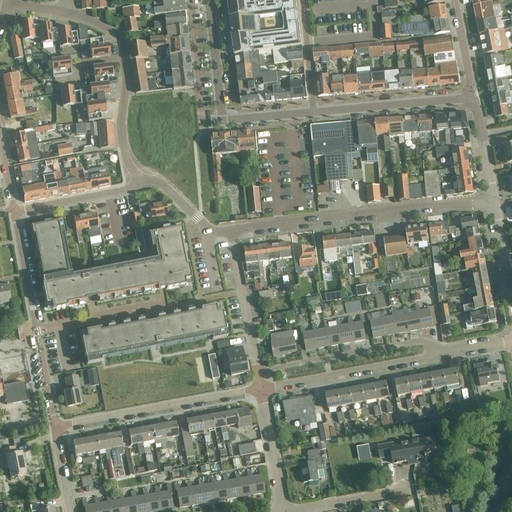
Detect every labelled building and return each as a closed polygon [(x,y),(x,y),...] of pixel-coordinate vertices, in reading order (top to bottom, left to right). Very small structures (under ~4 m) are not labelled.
[(91,9),(90,0),(81,0),(82,10),(91,9)] [(106,8),(106,2),(111,2),(110,0),(92,0),(94,9),(106,8)] [(149,17),(165,16),(186,13),(185,0),(162,3),(153,4),(154,11),(148,12),(149,17)] [(286,50),(286,49),(286,48),(302,46),(298,22),(297,14),(295,0),(227,0),(230,18),(232,36),(235,56),(256,54),(286,50)] [(396,0),(384,0),(385,9),(398,7),(396,0)] [(472,0),(477,24),(495,20),(492,3),(490,3),(491,0),(472,0)] [(410,24),(423,24),(447,20),(445,6),(429,9),(430,16),(423,17),(423,16),(409,17),(410,24)] [(124,21),(125,21),(136,19),(139,19),(138,8),(123,10),(124,21)] [(382,14),(383,26),(396,25),(394,12),(382,14)] [(155,30),(158,29),(187,26),(186,13),(165,16),(166,22),(154,23),(155,30)] [(126,32),(138,31),(136,19),(125,21),(126,32)] [(425,32),(426,37),(450,33),(447,20),(423,24),(400,25),(400,33),(425,32)] [(479,35),(497,32),(495,20),(477,24),(479,35)] [(40,39),(38,26),(33,27),(32,21),(20,23),(22,41),(40,39)] [(59,42),(57,29),(52,30),(51,24),(38,26),(40,39),(41,45),(59,42)] [(86,27),(77,24),(79,41),(87,40),(86,27)] [(187,26),(158,29),(158,34),(165,34),(164,32),(168,31),(168,38),(169,41),(189,39),(187,26)] [(380,27),(381,41),(391,40),(390,26),(380,27)] [(59,48),(60,48),(78,46),(76,33),(70,33),(70,28),(57,29),(59,42),(59,48)] [(497,32),(479,35),(483,55),(508,50),(504,30),(503,31),(503,30),(497,32)] [(22,58),(20,46),(18,37),(10,38),(14,60),(22,58)] [(169,41),(168,38),(166,38),(150,39),(151,48),(166,47),(166,50),(170,49),(170,57),(172,56),(190,54),(189,39),(169,41)] [(456,62),(454,52),(452,38),(423,42),(424,51),(424,56),(433,56),(435,65),(456,62)] [(103,45),(102,39),(89,40),(91,59),(110,57),(108,44),(103,45)] [(410,52),(424,51),(423,42),(409,43),(410,51),(410,52)] [(143,59),(148,59),(146,43),(128,45),(130,61),(143,59)] [(396,52),(410,51),(409,43),(395,45),(396,52)] [(383,54),(382,46),(382,44),(368,45),(368,54),(369,56),(369,58),(383,57),(383,54)] [(367,45),(354,46),(356,57),(369,56),(368,54),(367,45)] [(382,46),(383,54),(394,53),(393,45),(382,46)] [(355,55),(354,47),(340,48),(340,49),(341,58),(355,57),(355,55)] [(303,61),(302,48),(286,49),(286,50),(256,54),(235,56),(237,68),(236,68),(260,66),(264,65),(263,57),(273,56),(274,64),(291,62),(291,63),(303,61)] [(328,60),(341,58),(340,49),(328,50),(328,60)] [(328,60),(328,50),(314,52),(315,63),(329,62),(328,60)] [(166,73),(192,70),(190,54),(172,56),(173,69),(166,69),(166,73)] [(487,72),(505,68),(505,65),(503,66),(501,55),(484,59),(487,72)] [(50,60),(53,78),(71,76),(69,57),(50,60)] [(133,76),(145,75),(143,59),(130,61),(133,76)] [(427,71),(417,71),(416,60),(411,60),(412,72),(413,89),(429,87),(427,71)] [(303,61),(291,63),(292,70),(294,70),(294,69),(303,68),(303,61)] [(427,71),(429,87),(460,84),(456,62),(435,65),(435,70),(427,71)] [(403,73),(402,70),(404,70),(403,63),(398,63),(398,72),(400,90),(413,89),(412,72),(403,73)] [(95,84),(108,82),(107,77),(113,76),(111,64),(92,66),(95,84)] [(236,68),(238,83),(256,81),(257,87),(258,88),(261,87),(261,86),(264,86),(266,86),(272,85),(280,84),(279,81),(281,80),(281,78),(285,78),(285,73),(263,75),(263,74),(261,75),(260,66),(236,68)] [(505,68),(487,72),(489,82),(507,79),(505,68)] [(174,89),(193,88),(192,70),(166,73),(163,73),(164,76),(166,75),(166,77),(173,76),(174,89)] [(386,91),(400,90),(398,72),(384,73),(386,91)] [(344,95),(343,78),(343,77),(336,78),(335,73),(330,73),(330,74),(332,96),(344,95)] [(372,92),(386,91),(384,73),(384,74),(370,75),(372,92)] [(5,91),(31,86),(30,81),(24,83),(24,85),(19,86),(17,74),(2,77),(5,91)] [(318,97),(332,96),(330,74),(325,74),(325,77),(316,78),(318,97)] [(136,94),(149,92),(145,75),(133,76),(136,94)] [(358,94),(372,92),(370,75),(357,76),(358,94)] [(344,95),(358,94),(357,76),(356,76),(356,77),(343,78),(344,95)] [(239,95),(241,105),(260,103),(259,97),(265,97),(264,86),(261,86),(261,87),(258,88),(257,87),(256,81),(238,83),(239,95)] [(290,90),(291,100),(307,98),(305,81),(289,83),(290,90)] [(491,96),(511,91),(511,86),(509,87),(507,81),(489,84),(491,96)] [(109,95),(108,83),(108,82),(95,84),(89,85),(91,97),(80,98),(81,104),(86,104),(104,101),(104,96),(109,95)] [(291,100),(290,90),(280,91),(280,84),(272,85),(266,86),(264,86),(265,97),(266,102),(291,100)] [(19,102),(19,101),(17,91),(23,90),(23,93),(32,91),(31,86),(5,91),(7,104),(19,102)] [(53,94),(53,86),(44,87),(45,95),(53,94)] [(81,104),(80,98),(79,92),(74,93),(73,87),(60,89),(63,107),(81,105),(81,104)] [(511,91),(491,96),(494,108),(506,105),(505,100),(511,98),(511,91)] [(24,113),(22,101),(19,101),(19,102),(7,104),(10,119),(37,114),(35,108),(29,110),(29,112),(24,113)] [(106,114),(104,101),(86,104),(88,122),(101,120),(100,115),(106,114)] [(506,105),(494,108),(496,118),(511,115),(511,109),(507,110),(506,105)] [(449,130),(450,140),(454,140),(454,132),(453,132),(452,130),(468,129),(465,114),(448,115),(449,130)] [(446,141),(450,140),(449,130),(448,115),(432,116),(432,132),(447,131),(447,132),(445,132),(446,141)] [(432,133),(432,132),(432,116),(417,118),(418,134),(421,134),(432,133)] [(419,139),(418,134),(417,118),(403,119),(404,135),(412,135),(412,139),(419,139)] [(404,144),(404,135),(403,119),(388,120),(389,138),(398,138),(399,145),(404,144)] [(390,152),(389,138),(388,120),(375,121),(376,137),(376,136),(383,135),(385,152),(390,152)] [(376,142),(376,137),(375,121),(357,123),(359,139),(359,140),(359,145),(376,144),(376,142)] [(90,131),(112,129),(112,122),(89,124),(90,131)] [(359,140),(359,139),(357,123),(344,124),(347,154),(359,153),(358,140),(359,140)] [(90,131),(89,124),(75,125),(76,136),(86,135),(86,131),(90,131)] [(346,154),(347,154),(344,124),(310,127),(313,157),(324,156),(327,183),(330,182),(348,181),(346,154)] [(246,151),(256,150),(255,132),(238,134),(240,154),(241,166),(247,166),(246,151)] [(35,135),(24,137),(24,133),(13,135),(16,149),(37,145),(35,135)] [(219,156),(240,154),(238,134),(211,136),(215,184),(222,183),(219,156)] [(463,138),(454,138),(454,140),(450,140),(451,146),(463,144),(463,138)] [(58,157),(72,154),(71,144),(57,146),(58,157)] [(511,144),(503,146),(507,164),(511,163),(511,144)] [(39,159),(37,147),(37,145),(16,149),(18,163),(39,159)] [(452,169),(469,167),(466,150),(452,152),(452,147),(435,149),(437,157),(453,155),(454,161),(451,161),(452,169)] [(377,152),(367,153),(367,161),(378,160),(377,152)] [(60,172),(57,173),(57,168),(59,168),(58,160),(51,161),(52,166),(54,173),(58,196),(69,194),(66,180),(64,180),(65,182),(62,183),(60,172)] [(111,161),(113,168),(119,166),(118,160),(111,161)] [(393,198),(392,187),(390,167),(388,168),(388,179),(384,180),(384,188),(383,188),(384,199),(393,198)] [(457,182),(471,180),(469,167),(452,169),(438,171),(439,176),(452,174),(452,173),(455,172),(457,182)] [(88,171),(83,172),(82,168),(76,169),(80,192),(91,190),(88,171)] [(88,171),(91,190),(110,186),(107,173),(106,168),(88,171)] [(69,194),(80,192),(76,169),(69,170),(70,174),(65,175),(66,180),(69,194)] [(35,170),(30,171),(30,172),(36,201),(47,198),(44,184),(38,186),(35,170)] [(22,179),(20,179),(22,189),(21,189),(24,203),(36,201),(30,172),(21,173),(22,179)] [(424,173),(426,198),(433,198),(431,172),(424,173)] [(438,172),(431,172),(433,198),(441,197),(439,176),(438,172)] [(47,199),(58,196),(54,173),(47,175),(48,178),(43,179),(44,184),(47,199)] [(409,200),(408,186),(408,187),(407,176),(397,177),(399,201),(409,200)] [(471,180),(457,182),(458,190),(445,192),(445,195),(458,195),(473,194),(471,180)] [(324,187),(316,188),(317,193),(331,192),(330,190),(330,182),(327,183),(323,183),(324,187)] [(379,186),(366,187),(367,200),(368,205),(380,203),(380,199),(379,186)] [(259,189),(248,190),(250,214),(261,213),(259,189)] [(139,212),(145,211),(149,210),(151,219),(167,216),(165,204),(151,206),(150,204),(138,206),(139,212)] [(447,222),(446,211),(430,212),(430,223),(447,222)] [(84,216),(87,229),(94,228),(96,240),(100,239),(98,227),(96,214),(84,216)] [(140,223),(138,214),(130,216),(131,225),(140,223)] [(80,230),(87,229),(84,216),(73,218),(76,231),(75,231),(78,243),(82,242),(80,230)] [(455,234),(478,229),(476,218),(460,221),(462,229),(455,230),(455,227),(448,228),(449,235),(455,234)] [(181,226),(174,227),(168,229),(168,227),(167,227),(167,229),(162,230),(162,229),(161,229),(161,230),(148,232),(151,248),(154,247),(156,259),(72,275),(63,229),(65,229),(64,220),(50,222),(50,221),(50,223),(44,224),(44,222),(44,223),(32,226),(33,234),(34,234),(36,246),(35,246),(37,246),(38,252),(36,252),(36,253),(38,252),(40,264),(39,265),(40,265),(42,270),(40,271),(41,271),(43,279),(42,279),(43,285),(42,285),(46,305),(47,304),(51,303),(53,309),(52,309),(52,310),(68,307),(68,306),(78,304),(78,306),(79,305),(78,304),(84,303),(84,304),(85,304),(85,303),(86,303),(85,300),(96,298),(97,301),(98,300),(99,302),(99,300),(104,299),(105,300),(105,299),(113,297),(113,299),(114,299),(114,297),(119,296),(119,297),(120,297),(120,296),(128,295),(128,296),(129,296),(128,294),(134,293),(134,295),(135,295),(134,293),(143,292),(143,293),(143,291),(149,290),(149,292),(149,290),(157,289),(157,290),(166,289),(166,290),(185,286),(185,285),(184,281),(190,280),(191,280),(188,264),(187,265),(185,254),(186,254),(186,253),(185,254),(184,248),(185,248),(185,247),(184,248),(182,236),(181,226)] [(449,235),(448,228),(448,223),(429,226),(431,245),(443,243),(442,239),(438,239),(438,237),(442,236),(449,235)] [(416,227),(416,228),(414,228),(414,227),(413,227),(413,228),(406,229),(406,228),(405,228),(407,246),(408,246),(408,245),(428,243),(426,226),(425,226),(416,227)] [(140,229),(134,230),(138,254),(145,253),(140,229)] [(467,240),(480,237),(478,229),(455,234),(456,238),(467,236),(467,240)] [(361,234),(362,246),(369,245),(370,255),(376,254),(374,232),(361,234)] [(357,247),(362,246),(361,234),(350,235),(351,247),(352,256),(353,264),(355,276),(361,275),(357,247)] [(352,256),(351,247),(350,235),(334,237),(337,255),(347,254),(347,257),(352,256)] [(337,255),(334,237),(322,239),(324,251),(327,250),(329,263),(337,262),(337,255)] [(407,254),(406,245),(404,237),(384,239),(386,257),(407,254)] [(461,260),(464,260),(483,256),(480,237),(467,240),(470,252),(460,254),(460,255),(461,260)] [(278,245),(281,269),(285,269),(284,260),(291,259),(289,243),(278,245)] [(276,270),(281,269),(278,245),(266,246),(269,262),(278,261),(278,263),(276,263),(276,270)] [(262,263),(269,262),(266,246),(255,248),(258,271),(259,279),(264,278),(262,263)] [(440,264),(441,264),(438,247),(431,248),(434,265),(440,264)] [(259,279),(258,271),(255,248),(244,249),(247,274),(253,273),(254,279),(255,279),(259,279)] [(314,260),(313,250),(307,251),(306,248),(297,249),(297,251),(293,252),(296,275),(302,274),(301,269),(315,268),(314,260)] [(466,271),(471,270),(485,267),(483,256),(464,260),(466,271)] [(397,273),(395,257),(386,258),(388,274),(397,273)] [(442,275),(440,264),(434,265),(435,277),(442,275)] [(475,289),(489,286),(485,267),(471,270),(475,289)] [(334,281),(332,269),(322,270),(324,282),(334,281)] [(435,277),(438,296),(446,294),(443,276),(442,276),(442,275),(435,277)] [(434,294),(432,280),(419,282),(421,289),(422,296),(434,294)] [(0,305),(11,303),(7,284),(0,285),(0,305)] [(365,284),(355,286),(357,296),(367,294),(365,284)] [(478,299),(491,297),(489,286),(475,289),(468,290),(469,295),(477,294),(478,299)] [(260,301),(274,299),(273,291),(259,293),(260,301)] [(341,292),(333,294),(334,301),(342,300),(341,292)] [(491,297),(478,299),(473,300),(474,305),(463,307),(464,313),(493,307),(491,297)] [(441,318),(449,316),(447,305),(439,307),(441,318)] [(417,312),(420,328),(421,330),(429,328),(428,327),(433,326),(429,310),(420,311),(419,306),(414,307),(416,312),(417,312)] [(212,341),(227,338),(222,312),(221,312),(221,313),(217,313),(216,307),(200,310),(201,310),(194,312),(193,310),(193,311),(193,312),(188,313),(187,312),(187,313),(179,315),(179,313),(178,313),(179,315),(173,316),(173,315),(172,315),(172,316),(164,318),(164,316),(164,318),(158,319),(158,317),(157,317),(158,319),(156,319),(157,322),(146,324),(145,321),(144,321),(144,320),(143,320),(144,322),(138,323),(138,321),(137,321),(137,323),(129,324),(129,323),(128,323),(129,325),(123,326),(123,324),(122,324),(123,326),(114,327),(114,326),(114,328),(108,329),(108,327),(108,329),(101,330),(101,329),(86,332),(86,333),(87,339),(83,339),(82,339),(87,365),(102,362),(101,362),(101,359),(136,353),(137,360),(153,357),(151,349),(157,348),(158,356),(174,353),(173,345),(212,338),(212,340),(212,341)] [(417,312),(416,312),(408,314),(407,308),(403,309),(404,315),(405,315),(408,331),(409,331),(409,332),(417,331),(416,329),(420,328),(417,312)] [(405,315),(404,315),(396,316),(395,310),(391,311),(392,317),(393,317),(396,333),(396,335),(405,333),(405,331),(408,331),(405,315)] [(481,326),(496,323),(494,310),(463,316),(463,319),(466,318),(466,321),(471,321),(472,327),(481,326)] [(393,317),(392,317),(384,318),(383,313),(379,313),(380,319),(381,319),(384,335),(385,337),(393,335),(392,334),(396,333),(393,317)] [(381,319),(380,319),(372,320),(371,315),(367,316),(368,322),(370,322),(373,339),(381,337),(380,336),(384,335),(381,319)] [(353,343),(355,342),(361,341),(361,340),(365,339),(362,323),(365,323),(364,316),(359,317),(360,323),(353,324),(352,319),(348,319),(349,325),(350,325),(353,341),(353,343)] [(449,316),(441,318),(443,325),(450,324),(449,316)] [(350,325),(349,325),(341,327),(340,321),(336,322),(337,327),(338,327),(341,343),(341,345),(349,343),(349,342),(353,341),(350,325)] [(338,327),(337,327),(329,329),(328,323),(324,324),(325,330),(326,329),(329,346),(329,347),(337,346),(337,344),(341,343),(338,327)] [(326,329),(325,330),(317,331),(316,325),(312,326),(313,332),(314,332),(317,348),(317,350),(326,348),(325,346),(329,346),(326,329)] [(314,332),(313,332),(305,333),(304,328),(300,328),(301,335),(302,334),(306,352),(313,350),(313,349),(317,348),(314,332)] [(293,338),(292,332),(270,336),(272,343),(271,343),(274,358),(282,356),(282,355),(296,352),(293,338)] [(0,345),(23,341),(22,336),(0,339),(0,345)] [(228,341),(216,343),(217,349),(229,347),(228,341)] [(246,373),(243,356),(241,348),(226,351),(231,376),(246,373)] [(210,368),(217,367),(214,355),(207,356),(210,368)] [(477,372),(480,387),(488,386),(487,384),(499,382),(496,368),(492,369),(490,362),(473,366),(474,373),(477,372)] [(217,367),(210,368),(212,380),(219,379),(217,367)] [(96,369),(87,371),(89,382),(98,380),(96,369)] [(443,372),(446,388),(459,385),(456,370),(443,372)] [(434,390),(446,388),(443,372),(431,375),(434,390)] [(422,392),(434,390),(431,375),(419,377),(422,392)] [(79,390),(77,377),(65,379),(67,392),(64,393),(67,407),(81,405),(78,390),(79,390)] [(410,394),(422,392),(419,377),(407,379),(410,394)] [(397,397),(410,394),(407,379),(394,382),(397,397)] [(4,392),(4,394),(7,406),(28,401),(24,383),(3,387),(4,392)] [(374,386),(377,401),(389,398),(386,383),(374,386)] [(365,403),(377,401),(374,386),(362,388),(365,403)] [(352,405),(365,403),(362,388),(350,390),(352,405)] [(340,407),(352,405),(350,390),(338,392),(340,407)] [(328,410),(340,407),(338,392),(325,395),(328,410)] [(316,424),(313,407),(311,397),(304,399),(282,403),(286,423),(300,420),(301,427),(316,424)] [(238,429),(242,429),(251,427),(247,409),(223,414),(226,427),(237,425),(238,429)] [(227,433),(226,427),(223,414),(211,416),(214,429),(220,428),(223,441),(228,440),(227,433)] [(202,432),(214,429),(211,416),(200,418),(202,432)] [(200,418),(186,421),(187,427),(180,429),(186,459),(194,457),(190,437),(203,434),(202,432),(200,418)] [(163,425),(166,439),(178,437),(175,423),(163,425)] [(168,450),(167,444),(166,439),(163,425),(151,427),(154,442),(155,445),(161,444),(162,451),(168,450)] [(312,444),(321,443),(330,441),(327,425),(318,427),(320,437),(311,439),(312,444)] [(148,443),(154,442),(151,427),(140,430),(142,444),(144,454),(145,460),(146,463),(151,462),(148,443)] [(8,429),(0,430),(0,439),(10,438),(8,429)] [(144,454),(142,444),(140,430),(127,432),(130,446),(137,445),(139,455),(144,454)] [(118,459),(116,449),(122,448),(120,434),(107,436),(110,450),(112,460),(118,459)] [(112,460),(110,450),(107,436),(96,438),(98,452),(105,451),(110,480),(115,479),(112,460)] [(87,454),(98,452),(96,438),(84,440),(87,454)] [(75,457),(87,454),(84,440),(72,442),(75,457)] [(398,443),(378,447),(380,459),(392,457),(393,465),(408,462),(409,466),(428,462),(427,456),(425,456),(423,441),(398,445),(398,443)] [(238,446),(240,456),(256,453),(254,443),(238,446)] [(9,469),(10,478),(25,475),(21,453),(16,454),(14,448),(2,450),(6,469),(9,469)] [(320,456),(319,456),(318,450),(308,452),(309,458),(308,458),(309,465),(300,466),(304,484),(319,481),(318,480),(325,479),(324,471),(319,469),(316,469),(316,466),(321,465),(320,456)] [(83,466),(94,463),(93,457),(82,460),(83,466)] [(155,464),(146,466),(148,472),(156,471),(155,464)] [(208,466),(200,467),(201,475),(209,474),(208,466)] [(249,479),(252,496),(264,494),(261,476),(252,478),(250,472),(246,473),(247,479),(249,479)] [(249,479),(247,479),(239,480),(238,474),(234,475),(235,481),(236,481),(239,498),(252,496),(249,479)] [(92,486),(91,476),(81,478),(82,487),(92,486)] [(236,481),(235,481),(227,482),(226,476),(222,477),(223,483),(224,483),(227,500),(239,498),(236,481)] [(224,483),(223,483),(215,485),(214,478),(210,479),(211,485),(212,485),(215,502),(227,500),(224,483)] [(212,485),(211,485),(203,487),(202,481),(198,481),(199,488),(199,487),(203,505),(215,502),(212,485)] [(199,487),(199,488),(191,489),(190,483),(185,483),(187,490),(190,507),(203,505),(199,487)] [(187,490),(179,491),(178,485),(173,486),(174,492),(176,491),(179,509),(190,507),(187,490)] [(157,488),(161,511),(173,510),(170,496),(171,496),(170,492),(171,492),(170,486),(165,487),(167,493),(160,494),(159,488),(157,488)] [(148,511),(160,511),(161,511),(157,488),(154,489),(156,495),(148,496),(147,490),(144,490),(148,511)] [(135,511),(148,511),(144,490),(142,491),(143,497),(135,498),(134,492),(132,493),(135,511)] [(122,511),(135,511),(132,493),(130,493),(131,499),(123,500),(122,494),(119,495),(122,511)] [(109,511),(122,511),(119,495),(118,495),(119,501),(111,503),(110,497),(105,497),(106,503),(108,503),(109,511)] [(109,511),(108,503),(106,503),(98,505),(97,499),(93,499),(94,505),(95,505),(96,511),(109,511)] [(96,511),(95,505),(94,505),(86,507),(85,501),(81,501),(82,508),(84,507),(84,511),(96,511)] [(54,511),(54,508),(43,510),(42,503),(29,506),(30,511),(54,511)]
